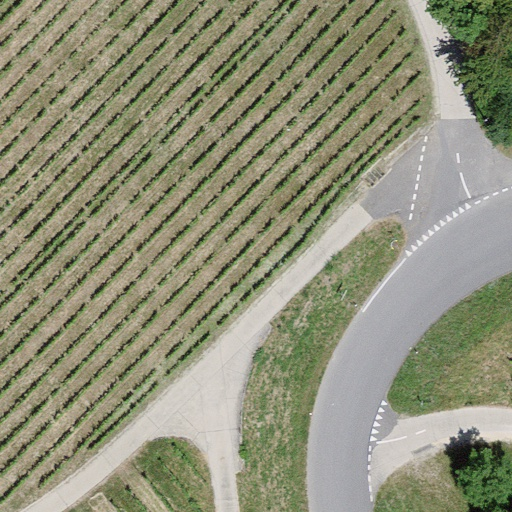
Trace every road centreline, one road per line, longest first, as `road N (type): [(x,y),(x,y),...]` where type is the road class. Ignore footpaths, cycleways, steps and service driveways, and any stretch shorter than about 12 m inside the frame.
road 1 (track): [(454,121),(205,373),(224,511)]
road 2 (tertiary): [(345,511),(337,471),(353,387),(380,333),(426,281),(511,226)]
road 3 (track): [(490,234),(454,121),(401,0)]
road 4 (track): [(37,511),(104,467),(205,373)]
road 5 (track): [(337,471),(429,430),(511,423)]
